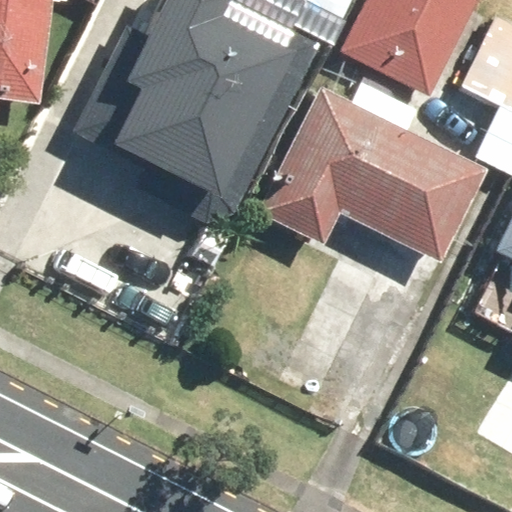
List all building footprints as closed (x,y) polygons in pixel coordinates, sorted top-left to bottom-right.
[(0,0),(0,148),(22,151),(37,0),(0,0)] [(202,0),(135,0),(60,145),(181,208),(271,35),(202,0)] [(345,0),(322,49),(416,94),(461,0),(345,0)] [(470,177),(303,98),(244,221),(300,248),(308,231),(420,283),(470,177)] [(511,194),(447,322),(511,354),(511,194)]
